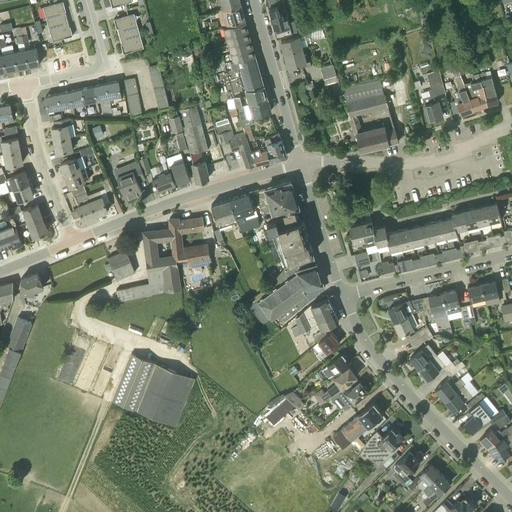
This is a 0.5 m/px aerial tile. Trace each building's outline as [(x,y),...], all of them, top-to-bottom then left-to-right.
[(219,0),(223,10),(241,5),(239,0),(219,0)] [(288,22),(281,0),(265,0),(276,38),(296,32),(293,21),(288,22)] [(65,11),(66,10),(63,1),(43,6),(48,24),(67,18),(65,11)] [(241,5),(223,10),(219,11),(223,25),(245,19),(241,5)] [(139,30),(134,13),(114,18),(117,28),(118,28),(120,35),(139,30)] [(53,41),(73,35),(70,26),(69,26),(67,18),(48,24),(53,41)] [(226,36),(248,30),(246,21),(224,27),(226,36)] [(0,27),(1,31),(13,29),(11,22),(0,24),(0,27)] [(25,26),(20,27),(22,35),(23,42),(29,41),(27,34),(25,26)] [(322,29),(310,33),(312,38),(325,38),(322,29)] [(482,31),(484,39),(491,37),(488,29),(482,31)] [(124,53),(144,47),(139,30),(120,35),(122,43),(121,43),(124,53)] [(229,44),(250,38),(248,30),(226,36),(229,44)] [(283,52),(302,47),(299,35),(280,41),(283,52)] [(231,53),(253,47),(250,38),(229,44),(231,53)] [(200,44),(192,47),(194,54),(203,51),(200,44)] [(3,54),(6,70),(17,68),(14,52),(12,45),(6,46),(1,47),(2,55),(3,54)] [(183,57),(192,54),(189,46),(181,49),(183,57)] [(436,48),(439,60),(446,58),(442,46),(436,48)] [(37,47),(30,49),(25,50),(29,66),(40,63),(37,47)] [(241,59),(255,55),(253,47),(231,53),(233,61),(241,59)] [(302,47),(283,52),(288,68),(292,67),(292,69),(296,68),(295,66),(304,63),(305,68),(312,66),(311,61),(307,62),(302,47)] [(29,66),(25,50),(14,52),(17,68),(29,66)] [(245,90),(247,89),(264,85),(258,65),(255,55),(241,59),(233,61),(224,64),(223,59),(209,63),(220,101),(226,100),(234,98),(234,97),(233,94),(245,91),(245,90)] [(325,84),(338,80),(333,63),(320,67),(325,84)] [(158,64),(148,66),(149,72),(160,69),(158,64)] [(160,69),(149,72),(150,77),(161,75),(160,69)] [(428,120),(442,115),(435,94),(444,91),(437,69),(425,73),(430,88),(427,89),(429,96),(421,98),(428,120)] [(473,109),(468,94),(460,76),(457,69),(452,71),(455,78),(457,84),(456,85),(458,91),(452,93),(455,98),(457,98),(458,102),(457,102),(461,114),(473,110),(472,109),(473,109)] [(479,75),(487,104),(498,102),(491,77),(490,71),(478,74),(479,75)] [(487,104),(479,75),(475,76),(476,80),(471,81),(473,91),(472,92),(468,94),(473,109),(487,104)] [(162,80),(152,83),(153,88),(164,85),(162,80)] [(388,106),(384,94),(381,80),(342,89),(345,103),(350,120),(349,120),(353,132),(355,132),(360,151),(398,141),(394,126),(395,125),(389,106),(388,106)] [(105,83),(108,97),(121,94),(118,81),(105,83)] [(307,82),(301,84),(307,98),(313,96),(307,82)] [(96,99),(108,97),(105,83),(94,86),(96,99)] [(164,85),(153,88),(154,93),(165,91),(164,85)] [(248,103),(267,97),(264,85),(247,89),(245,90),(245,91),(246,96),(241,97),(243,105),(248,103)] [(84,102),(96,99),(94,86),(81,88),(84,102)] [(77,103),(84,102),(81,88),(69,91),(72,104),(77,103)] [(67,105),(72,104),(69,91),(57,93),(60,107),(67,105)] [(165,91),(154,93),(156,99),(166,96),(165,91)] [(48,109),(60,107),(57,93),(45,96),(48,109)] [(166,96),(156,99),(157,104),(168,102),(166,96)] [(240,96),(234,98),(235,103),(236,107),(236,106),(243,105),(242,102),(241,97),(240,96)] [(267,97),(248,103),(252,116),(271,111),(267,97)] [(231,116),(239,114),(236,106),(236,107),(235,103),(234,98),(226,100),(231,116)] [(0,105),(0,116),(1,119),(9,118),(10,120),(14,119),(10,103),(0,105)] [(243,127),(249,125),(252,124),(250,116),(246,117),(243,105),(236,106),(239,114),(243,127)] [(190,153),(198,151),(208,149),(197,106),(179,111),(190,153)] [(50,122),(61,119),(60,113),(49,115),(50,122)] [(173,131),(183,129),(179,115),(169,118),(173,131)] [(235,138),(233,134),(228,117),(213,122),(215,129),(216,128),(218,133),(217,134),(220,143),(221,143),(224,153),(233,150),(230,140),(235,138)] [(69,118),(52,121),(54,127),(51,128),(54,139),(70,136),(67,125),(70,124),(69,118)] [(103,134),(100,124),(92,127),(95,137),(103,134)] [(244,130),(247,140),(253,138),(249,125),(243,127),(244,130)] [(5,134),(16,131),(14,126),(3,129),(5,134)] [(255,163),(247,140),(244,130),(233,134),(235,138),(230,140),(233,150),(239,148),(241,152),(246,166),(255,163)] [(267,149),(271,160),(285,157),(287,154),(286,154),(281,139),(280,139),(278,131),(264,138),(267,149)] [(180,150),(187,148),(183,132),(176,134),(180,150)] [(70,136),(54,139),(56,152),(72,148),(70,136)] [(3,153),(20,149),(17,138),(1,141),(3,153)] [(271,160),(267,149),(260,151),(259,147),(258,147),(256,140),(254,141),(253,138),(247,140),(255,163),(255,164),(271,160)] [(82,156),(89,153),(94,151),(91,145),(79,150),(82,156)] [(20,149),(3,153),(6,165),(22,162),(20,149)] [(198,151),(190,153),(193,163),(192,164),(197,182),(208,179),(204,160),(201,161),(198,151)] [(178,183),(190,178),(183,160),(180,153),(166,159),(168,165),(170,164),(178,183)] [(139,160),(143,174),(152,172),(147,156),(139,159),(139,160)] [(65,174),(81,168),(77,157),(61,163),(65,174)] [(144,176),(143,174),(139,160),(138,161),(114,170),(125,199),(142,192),(136,178),(144,176)] [(165,173),(164,171),(162,164),(156,167),(159,175),(152,178),(157,191),(175,184),(170,171),(165,173)] [(81,168),(65,174),(70,186),(89,178),(85,167),(81,168)] [(0,193),(13,189),(29,183),(24,171),(6,179),(4,173),(0,174),(0,193)] [(106,191),(112,188),(107,177),(101,180),(106,191)] [(297,207),(298,209),(300,208),(300,207),(299,207),(291,183),(288,182),(254,191),(262,212),(261,212),(263,216),(297,207)] [(29,183),(13,189),(17,201),(33,194),(29,183)] [(95,215),(87,195),(83,186),(71,191),(74,197),(75,196),(78,206),(83,220),(95,215)] [(87,195),(95,215),(107,211),(99,190),(87,195)] [(230,199),(237,221),(243,238),(251,236),(248,227),(259,224),(257,216),(256,214),(249,192),(230,199)] [(219,228),(237,221),(230,199),(211,204),(219,228)] [(485,205),(490,223),(501,220),(497,202),(485,205)] [(11,215),(22,210),(20,205),(9,210),(11,215)] [(28,223),(42,218),(37,205),(23,210),(28,223)] [(478,226),(490,223),(485,205),(474,208),(478,226)] [(297,209),(298,209),(297,207),(263,216),(265,222),(267,221),(270,230),(284,267),(312,253),(313,253),(303,219),(299,220),(297,209)] [(467,228),(478,226),(474,208),(463,211),(467,228)] [(456,231),(467,228),(463,211),(452,213),(453,217),(456,231)] [(173,259),(177,259),(182,250),(186,250),(189,267),(211,262),(208,243),(184,247),(182,232),(195,230),(205,229),(203,217),(179,220),(179,217),(169,218),(170,228),(171,240),(172,254),(173,259)] [(457,235),(456,231),(453,217),(441,220),(445,238),(457,235)] [(42,218),(28,223),(33,236),(47,231),(42,218)] [(373,228),(374,228),(372,220),(360,223),(364,240),(365,247),(367,246),(368,251),(378,249),(376,244),(375,237),(373,228)] [(434,240),(445,238),(441,220),(429,223),(434,240)] [(22,244),(14,224),(7,226),(6,222),(4,221),(0,222),(0,248),(12,244),(13,248),(22,244)] [(353,243),(364,240),(360,223),(348,226),(353,243)] [(423,243),(434,240),(429,223),(419,225),(423,243)] [(386,233),(387,233),(385,225),(374,228),(373,228),(375,237),(376,244),(378,249),(379,249),(378,246),(388,243),(386,233)] [(412,246),(423,243),(419,225),(407,228),(412,246)] [(117,290),(119,302),(181,290),(177,259),(173,259),(172,254),(159,256),(157,241),(171,240),(170,228),(143,231),(150,282),(117,290)] [(401,248),(412,246),(407,228),(397,231),(401,248)] [(223,240),(220,229),(214,230),(218,242),(219,242),(220,246),(226,245),(224,240),(223,240)] [(271,251),(276,249),(269,229),(263,231),(271,251)] [(506,243),(511,241),(511,240),(509,229),(503,230),(504,234),(506,243)] [(390,251),(401,248),(397,231),(387,233),(386,233),(388,243),(390,251)] [(506,243),(504,234),(500,235),(500,233),(492,235),(495,246),(506,243)] [(484,249),(495,246),(492,235),(485,236),(486,238),(482,239),(484,249)] [(484,249),(482,239),(478,240),(477,238),(470,240),(472,251),(484,249)] [(462,254),(472,251),(470,240),(459,243),(460,248),(462,254)] [(462,254),(460,248),(456,249),(456,247),(448,249),(450,260),(462,257),(462,254)] [(439,262),(450,260),(448,249),(442,250),(442,253),(437,254),(439,262)] [(126,250),(108,257),(112,268),(131,261),(126,250)] [(357,266),(370,263),(367,251),(354,254),(357,266)] [(439,262),(437,254),(434,255),(433,252),(425,254),(428,265),(439,262)] [(320,283),(322,282),(318,272),(312,253),(284,267),(268,287),(246,302),(262,324),(270,318),(272,319),(280,313),(285,320),(300,308),(322,290),(320,283)] [(417,268),(428,265),(425,254),(419,255),(420,258),(415,259),(417,268)] [(417,268),(415,259),(412,260),(411,258),(404,259),(406,270),(417,268)] [(395,273),(406,270),(404,259),(397,261),(397,263),(393,264),(395,271),(395,273)] [(395,271),(393,264),(392,262),(388,263),(388,260),(381,262),(383,273),(395,271)] [(33,296),(32,292),(43,287),(37,271),(22,277),(20,296),(22,301),(33,296)] [(501,279),(503,287),(503,290),(504,292),(510,290),(507,277),(501,279)] [(13,297),(14,280),(0,283),(0,287),(4,301),(4,303),(13,300),(13,297)] [(498,295),(497,291),(497,288),(495,280),(480,283),(484,298),(498,295)] [(477,300),(484,298),(480,283),(467,286),(470,301),(477,300)] [(464,325),(470,324),(469,320),(468,318),(466,305),(460,306),(459,304),(456,289),(442,292),(445,308),(446,312),(447,311),(447,314),(461,311),(464,325)] [(432,315),(446,312),(445,308),(442,292),(427,296),(428,298),(420,300),(423,309),(424,315),(432,313),(432,315)] [(307,324),(335,312),(328,296),(327,293),(319,298),(320,300),(313,303),(294,318),(298,325),(291,328),(295,336),(309,329),(307,324)] [(423,309),(420,300),(420,298),(409,300),(409,299),(387,309),(393,322),(407,316),(412,313),(415,312),(417,310),(423,309)] [(510,316),(508,310),(507,305),(506,303),(500,304),(503,318),(510,316)] [(466,305),(468,318),(474,316),(471,304),(466,305)] [(511,309),(508,310),(510,316),(503,318),(504,321),(511,319),(511,309)] [(196,326),(195,312),(187,313),(188,327),(196,326)] [(324,335),(326,334),(325,330),(333,327),(332,324),(339,321),(335,312),(307,324),(309,329),(311,329),(310,327),(317,324),(321,332),(315,335),(317,341),(324,335)] [(399,335),(413,329),(418,326),(412,313),(407,316),(393,322),(399,335)] [(5,345),(21,351),(21,350),(32,322),(16,316),(5,345)] [(420,336),(429,331),(427,326),(417,331),(420,336)] [(324,335),(317,341),(318,342),(323,348),(316,354),(320,359),(340,342),(330,331),(327,335),(326,334),(324,335)] [(423,341),(431,336),(429,331),(420,336),(423,341)] [(418,369),(436,354),(427,343),(409,358),(418,369)] [(4,362),(16,366),(21,351),(9,347),(4,362)] [(131,353),(112,401),(137,411),(156,363),(131,353)] [(323,382),(349,363),(342,353),(327,364),(324,367),(325,370),(323,372),(320,369),(315,372),(318,376),(323,382)] [(446,373),(460,361),(457,358),(452,362),(451,361),(445,365),(436,354),(418,369),(427,379),(442,368),(446,373)] [(461,360),(460,361),(446,373),(449,377),(465,365),(461,360)] [(14,372),(16,366),(4,362),(1,368),(14,372)] [(156,363),(137,411),(176,426),(196,378),(156,363)] [(299,371),(294,365),(288,370),(293,376),(299,371)] [(324,401),(356,377),(349,367),(334,378),(337,382),(325,392),(322,388),(313,394),(320,404),(324,401)] [(14,372),(1,368),(0,371),(0,373),(11,378),(14,372)] [(11,378),(0,373),(0,380),(9,384),(11,378)] [(443,400),(464,383),(460,377),(451,384),(447,379),(435,389),(443,400)] [(9,384),(0,380),(0,386),(7,390),(9,384)] [(363,386),(359,381),(340,395),(349,406),(368,392),(367,391),(368,390),(365,385),(363,386)] [(505,382),(498,388),(503,393),(509,388),(505,382)] [(464,383),(443,400),(452,411),(472,395),(464,384),(465,383),(464,383)] [(292,389),(285,395),(288,398),(295,405),(301,399),(302,398),(292,389)] [(478,394),(466,404),(470,409),(479,401),(485,395),(482,392),(479,395),(478,394)] [(301,399),(295,405),(300,410),(305,404),(301,399)] [(470,409),(468,411),(472,415),(464,422),(472,432),(482,422),(488,418),(492,424),(496,421),(507,414),(503,408),(491,416),(484,408),(479,401),(470,409)] [(328,458),(383,415),(373,403),(333,435),(319,446),(328,458)] [(496,421),(500,428),(511,421),(507,414),(496,421)] [(307,424),(317,432),(322,427),(312,418),(307,424)] [(488,447),(511,431),(511,423),(500,431),(498,429),(495,433),(490,428),(479,439),(488,447)] [(396,432),(391,427),(382,436),(376,431),(372,435),(367,441),(360,454),(365,460),(367,457),(378,468),(383,463),(402,444),(399,441),(403,437),(398,431),(396,432)] [(511,431),(488,447),(491,451),(493,454),(497,452),(501,458),(509,453),(505,446),(511,441),(511,431)] [(400,485),(410,476),(407,473),(422,458),(421,457),(423,455),(423,454),(424,453),(419,449),(418,450),(413,446),(392,467),(397,472),(394,474),(402,482),(399,484),(400,485)] [(422,490),(440,472),(431,463),(413,480),(410,476),(400,485),(401,486),(405,483),(411,490),(417,484),(422,490)] [(440,472),(422,490),(428,496),(425,500),(429,503),(450,482),(440,472)] [(359,497),(363,501),(367,495),(364,492),(359,497)] [(471,499),(469,499),(465,495),(460,500),(458,498),(448,509),(446,511),(447,511),(467,511),(476,504),(474,502),(474,501),(472,499),(471,499)] [(334,499),(330,506),(338,510),(342,504),(334,499)]
